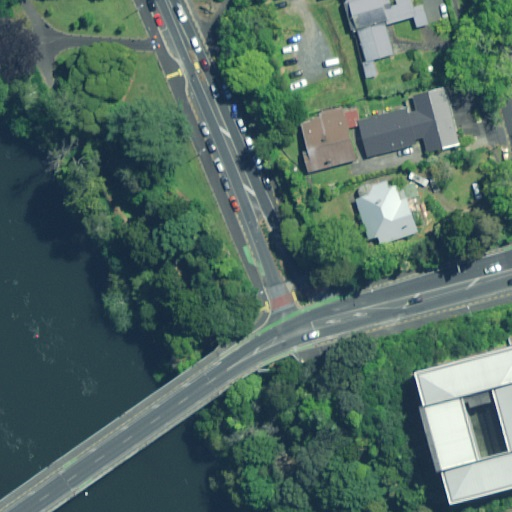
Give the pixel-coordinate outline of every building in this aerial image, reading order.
[(361,64),(366,81),(379,77),(375,61),(393,56),(385,26),(413,18),(417,31),(430,27),(424,5),(414,8),(411,0),(398,0),(391,2),(390,0),(342,0),(352,34),(359,33),(366,63),(361,64)] [(451,135),(437,82),(409,89),(414,105),(401,109),(399,103),(352,115),(360,148),(408,136),(407,133),(420,130),(423,142),(451,135)] [(347,154),(333,101),(291,112),(305,165),(347,154)] [(403,210),(396,186),(356,198),(369,241),(379,238),(381,245),(419,234),(411,207),(403,210)] [(511,511),(511,370),(442,388),(473,511),(511,511)]
